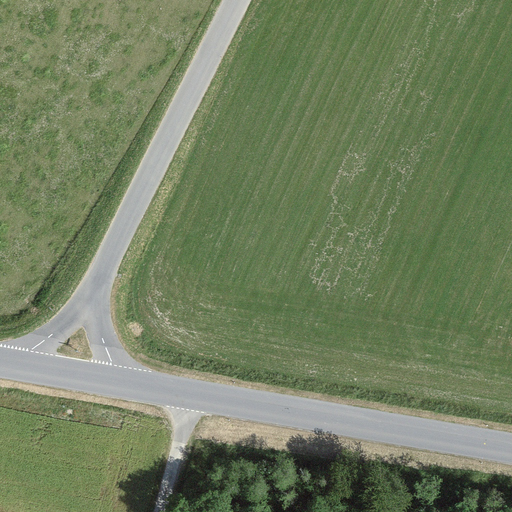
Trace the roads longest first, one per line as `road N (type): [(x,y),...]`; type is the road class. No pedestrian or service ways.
road 1 (tertiary): [(511,441),(53,367)]
road 2 (tertiary): [(53,367),(237,0)]
road 3 (track): [(200,391),(167,511)]
